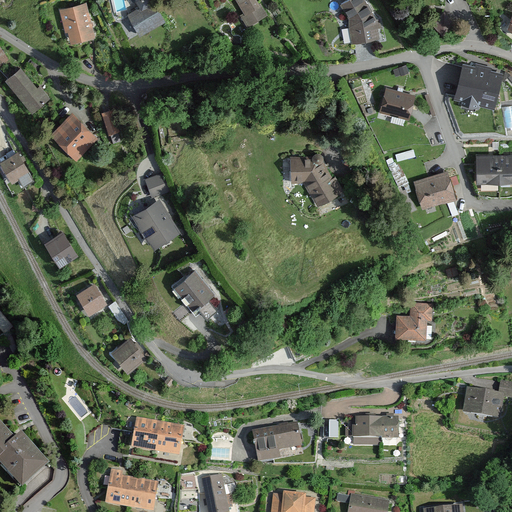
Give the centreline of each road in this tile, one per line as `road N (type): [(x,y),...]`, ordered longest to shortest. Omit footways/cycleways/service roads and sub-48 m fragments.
road 1 (residential): [(0,105),(141,332),(178,368),(199,375),(284,370),(357,382),(511,368)]
road 2 (residential): [(0,30),(77,85),(340,70),(466,45),(511,57)]
